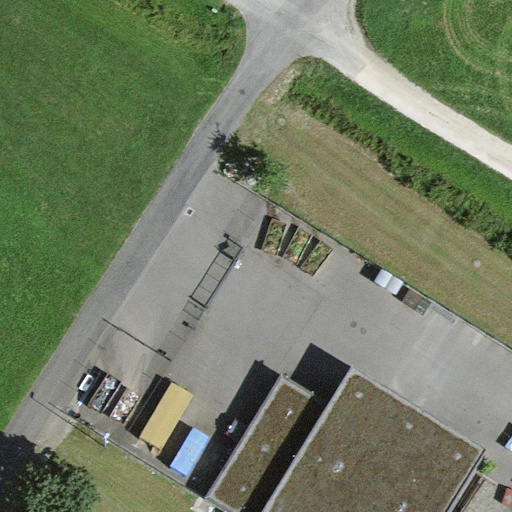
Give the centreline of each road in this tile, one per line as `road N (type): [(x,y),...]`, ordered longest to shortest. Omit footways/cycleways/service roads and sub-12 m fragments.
road 1 (residential): [(0,485),(240,97),(334,0)]
road 2 (track): [(511,147),(266,0)]
